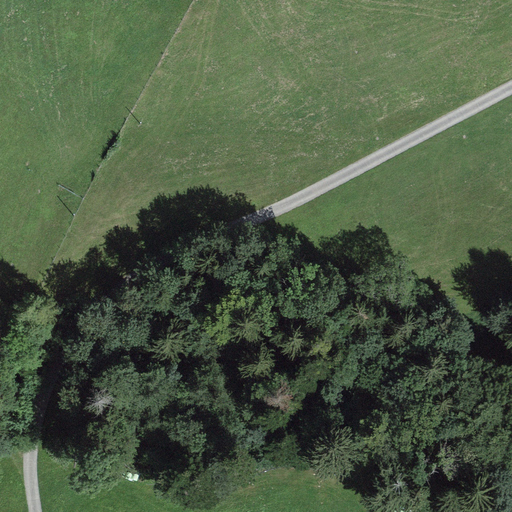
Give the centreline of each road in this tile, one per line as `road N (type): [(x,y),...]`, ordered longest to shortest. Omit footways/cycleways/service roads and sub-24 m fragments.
road 1 (track): [(38,511),(31,455),(52,343),(257,196),(511,77)]
road 2 (track): [(33,473),(13,434),(8,384),(20,281)]
